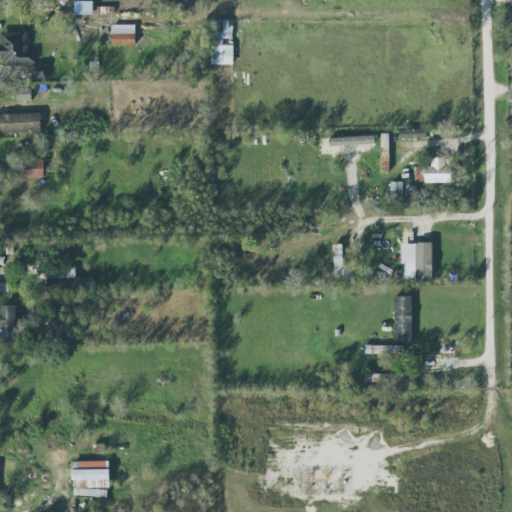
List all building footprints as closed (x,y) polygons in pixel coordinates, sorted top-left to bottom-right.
[(233,63),(232,19),(213,20),(214,45),(211,45),(211,64),(233,63)] [(134,24),(111,24),(111,44),(134,44),(134,24)] [(27,51),(27,32),(0,33),(1,66),(28,66),(28,77),(46,77),(46,64),(35,64),(35,50),(27,51)] [(31,99),(31,87),(16,88),(16,100),(31,99)] [(0,113),(0,118),(0,132),(40,131),(40,113),(0,113)] [(425,129),(399,130),(399,138),(426,137),(425,129)] [(381,170),(389,170),(387,133),(380,133),(381,170)] [(445,157),(431,157),(431,165),(414,166),(415,182),(451,182),(450,165),(445,165),(445,157)] [(43,177),(43,159),(24,159),(24,178),(43,177)] [(431,242),(415,242),(416,262),(403,263),(404,279),(432,278),(431,242)] [(332,244),(335,277),(354,275),(352,263),(343,264),(341,243),(332,244)] [(412,341),(411,295),(394,295),(394,341),(412,341)] [(14,305),(0,305),(0,327),(0,340),(14,341),(14,305)] [(403,353),(403,345),(385,345),(385,352),(403,353)] [(378,382),(404,381),(403,372),(378,373),(378,382)] [(109,487),(108,460),(72,461),(73,488),(109,487)] [(73,511),(92,511),(92,496),(74,496),(73,511)]
